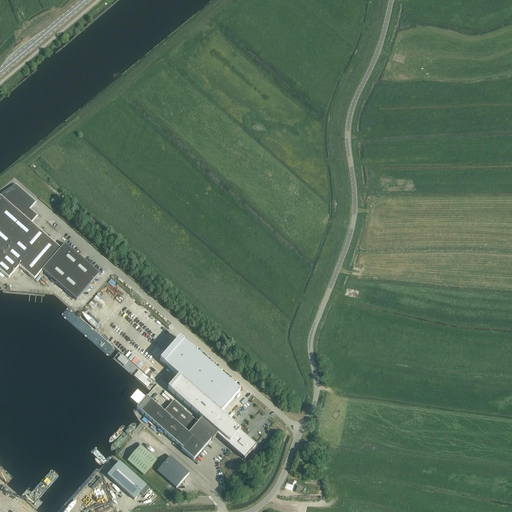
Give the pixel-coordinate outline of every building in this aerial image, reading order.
[(0,271),(8,279),(19,267),(34,280),(42,271),(76,301),(99,274),(65,244),(61,249),(30,223),(36,216),(29,210),(35,203),(16,186),(0,196),(0,271)] [(54,207),(58,210),(63,204),(58,201),(54,207)] [(129,296),(127,298),(136,306),(138,304),(129,296)] [(108,309),(104,304),(100,308),(96,304),(91,309),(100,318),(108,309)] [(113,320),(117,316),(109,309),(105,313),(113,320)] [(92,316),(87,321),(92,327),(98,322),(92,316)] [(109,336),(106,339),(115,346),(120,339),(106,328),(103,332),(101,329),(99,332),(104,336),(106,334),(109,336)] [(247,399),(186,346),(167,368),(228,421),(247,399)] [(202,420),(198,424),(173,402),(163,413),(146,398),(145,399),(138,408),(136,409),(192,458),(214,433),(244,460),(255,447),(228,423),(229,422),(177,377),(167,389),(202,420)] [(143,476),(157,460),(140,446),(127,461),(143,476)] [(170,457),(157,472),(176,489),(189,474),(170,457)] [(119,463),(107,476),(134,500),(140,494),(143,496),(149,490),(146,487),(119,463)] [(295,486),(293,491),(300,493),(303,494),(304,493),(305,493),(305,490),(303,490),(304,487),(301,486),(300,488),(295,486)]
